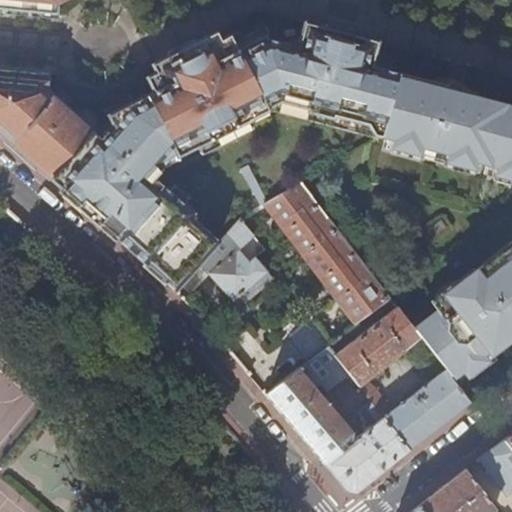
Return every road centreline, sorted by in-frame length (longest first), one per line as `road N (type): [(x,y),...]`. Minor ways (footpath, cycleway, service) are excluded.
road 1 (residential): [(0,166),(159,309),(327,511)]
road 2 (residential): [(511,406),(378,511)]
